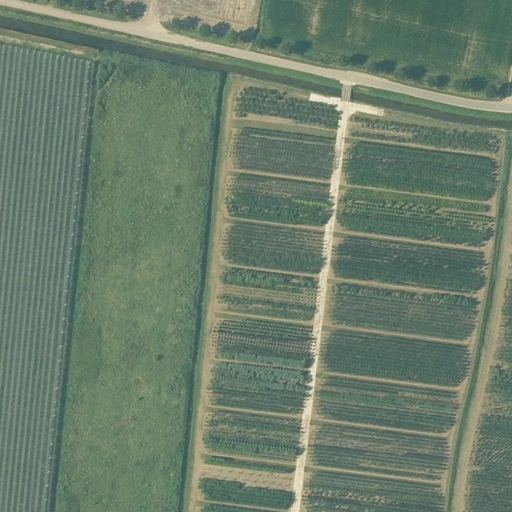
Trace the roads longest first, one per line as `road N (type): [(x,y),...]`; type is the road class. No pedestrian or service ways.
road 1 (unclassified): [(0,1),(511,108)]
road 2 (track): [(346,77),(294,511)]
